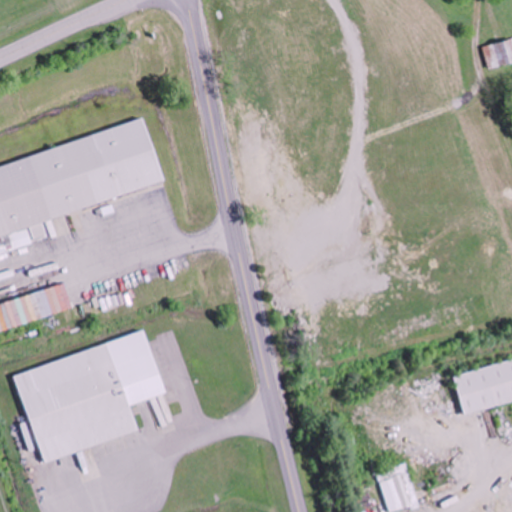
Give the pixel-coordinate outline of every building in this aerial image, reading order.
[(511,39),(484,47),(490,69),(511,63),(511,39)] [(166,185),(148,122),(0,163),(0,238),(11,236),(14,249),(49,239),(43,220),(166,185)] [(44,462),(139,433),(111,344),(17,374),(44,462)] [(511,360),(456,374),(465,413),(511,401),(511,360)] [(390,511),(399,511),(421,506),(410,463),(380,471),(390,511)]
